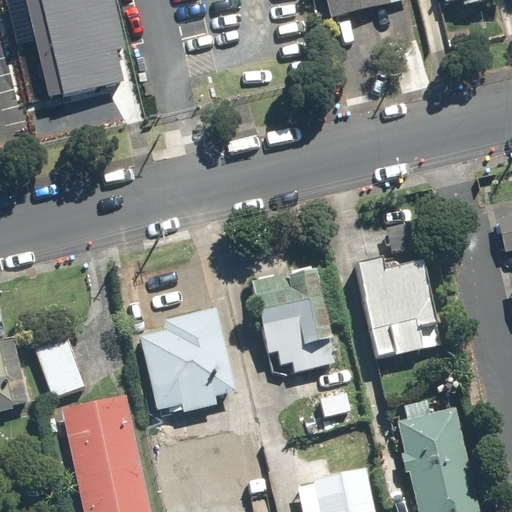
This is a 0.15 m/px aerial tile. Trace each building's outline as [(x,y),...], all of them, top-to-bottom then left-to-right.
[(118,61),(103,0),(26,0),(44,78),(118,61)] [(322,0),(328,22),(407,4),(406,0),(322,0)] [(440,0),(444,15),(494,4),(492,0),(440,0)] [(502,255),(511,252),(511,284),(509,285),(511,295),(511,217),(494,222),(502,255)] [(352,267),(372,361),(438,347),(421,266),(382,275),(379,261),(352,267)] [(309,269),(246,284),(265,358),(274,356),(278,369),(288,366),(291,377),(333,367),(309,269)] [(212,314),(133,334),(153,413),(177,407),(180,417),(214,409),(213,404),(233,399),(212,314)] [(61,332),(27,346),(51,402),(84,389),(61,332)] [(0,418),(27,411),(8,339),(0,341),(0,418)] [(342,397),(317,403),(322,423),(347,417),(342,397)] [(147,511),(125,401),(58,415),(77,511),(147,511)] [(473,511),(451,413),(397,425),(416,511),(473,511)] [(353,443),(329,449),(334,468),(358,463),(353,443)] [(258,456),(204,467),(213,509),(266,498),(258,456)] [(369,511),(361,474),(309,486),(310,490),(295,493),(298,511),(369,511)]
